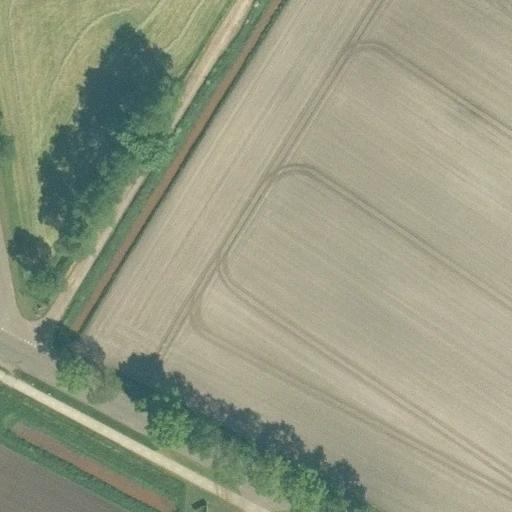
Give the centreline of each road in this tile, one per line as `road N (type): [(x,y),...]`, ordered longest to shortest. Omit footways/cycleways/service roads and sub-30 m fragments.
road 1 (unclassified): [(19,352),(52,316),(246,0)]
road 2 (secondary): [(323,511),(19,352)]
